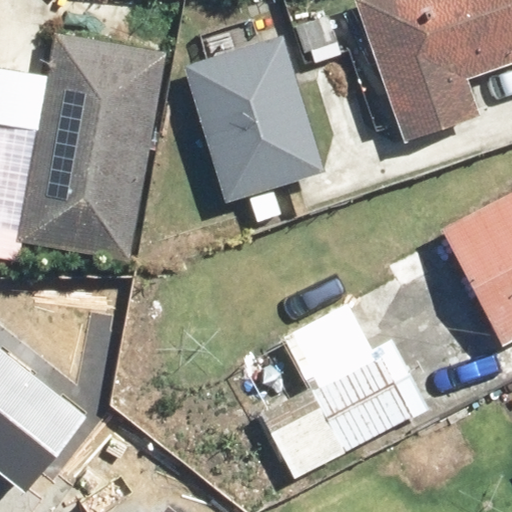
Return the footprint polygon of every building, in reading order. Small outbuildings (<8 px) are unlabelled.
[(511,0),(365,0),(416,145),(483,121),(466,71),(511,54),(511,0)] [(294,27),(189,63),(232,189),(337,153),(294,27)] [(136,252),(171,50),(60,31),(24,232),(136,252)] [(511,187),(449,216),(505,335),(511,331),(511,187)] [(302,469),(411,409),(346,291),(236,350),(302,469)] [(25,448),(54,409),(0,368),(0,450),(10,437),(25,448)]
